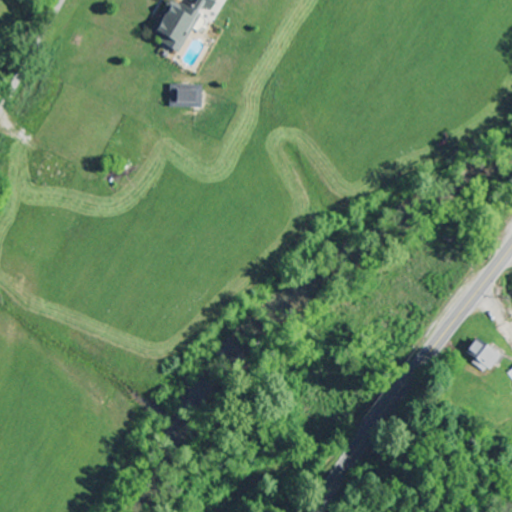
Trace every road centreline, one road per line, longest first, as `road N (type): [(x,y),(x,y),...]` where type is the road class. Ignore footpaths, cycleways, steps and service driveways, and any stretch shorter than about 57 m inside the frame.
road 1 (secondary): [(317,511),(511,247)]
road 2 (residential): [(0,115),(63,0)]
